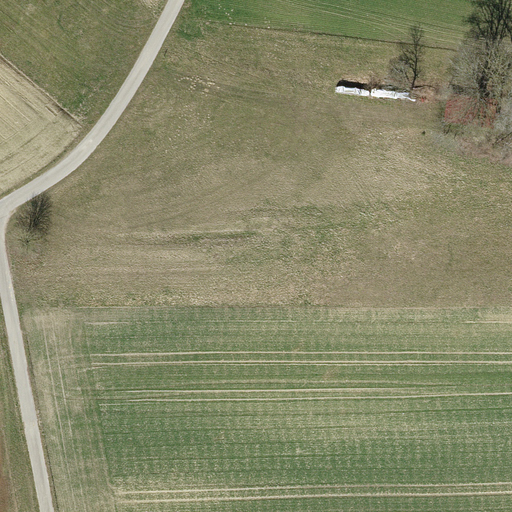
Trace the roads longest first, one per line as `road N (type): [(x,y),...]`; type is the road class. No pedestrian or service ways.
road 1 (track): [(0,207),(70,164),(122,103),(177,0)]
road 2 (track): [(49,511),(0,250)]
